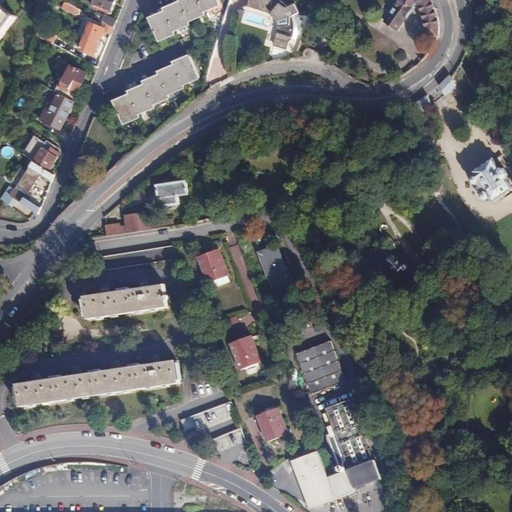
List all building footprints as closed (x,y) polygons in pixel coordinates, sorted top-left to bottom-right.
[(0,0),(0,37),(17,15),(0,2),(0,0)] [(111,10),(115,0),(96,0),(93,7),(104,12),(106,8),(111,10)] [(164,14),(148,21),(157,41),(173,34),(172,30),(188,24),(186,21),(203,14),(201,11),(217,4),(215,0),(177,0),(178,3),(163,10),(164,14)] [(250,0),(249,4),(256,6),(261,8),(267,10),(270,11),(272,13),(273,14),(275,16),(276,18),(277,21),(278,24),(278,27),(277,30),(273,44),(286,48),(288,43),(292,39),(294,29),(298,29),(298,27),(297,24),(297,20),(296,16),(295,12),(297,11),(293,2),(286,5),(286,4),(284,2),(282,0),(250,0)] [(397,28),(417,1),(419,4),(421,6),(423,12),(424,19),(425,25),(426,31),(430,35),(439,36),(440,32),(440,25),(439,18),(437,11),(434,4),(431,0),(399,0),(385,20),(397,28)] [(64,2),(61,9),(74,14),(77,7),(64,2)] [(107,24),(113,27),(116,20),(103,14),(101,21),(107,24)] [(103,31),(111,35),(113,27),(107,24),(104,29),(101,28),(101,27),(90,22),(78,49),(88,54),(89,53),(93,55),(103,31)] [(129,97),(114,103),(124,124),(139,117),(137,114),(154,107),(153,104),(169,97),(168,95),(184,88),(182,85),(198,78),(189,56),(173,63),(174,67),(158,74),(159,77),(144,84),(145,87),(128,94),(129,97)] [(60,94),(72,100),(76,92),(78,92),(87,73),(71,65),(62,85),(63,86),(60,94)] [(445,95),(456,85),(450,75),(444,82),(440,85),(445,95)] [(65,119),(74,101),(72,100),(60,94),(59,93),(53,104),(49,102),(45,110),(65,119)] [(432,105),(428,96),(417,103),(416,103),(421,112),(432,105)] [(31,140),(57,156),(60,152),(54,147),(55,145),(47,139),(45,142),(34,134),(31,140)] [(22,153),(33,161),(48,170),(57,156),(31,140),(22,153)] [(493,202),(511,189),(511,188),(506,180),(508,175),(503,169),(499,169),(493,159),(473,172),(470,181),(470,182),(472,184),(473,184),(475,184),(476,184),(477,185),(482,193),(482,195),(480,196),(480,198),(482,200),(483,200),(493,202)] [(50,181),(51,182),(54,174),(48,170),(33,161),(29,167),(43,177),(39,183),(46,187),(50,181)] [(179,196),(190,194),(188,180),(159,184),(162,207),(180,204),(179,196)] [(10,195),(34,211),(38,213),(41,206),(26,195),(25,196),(14,189),(10,195)] [(160,228),(176,226),(175,220),(154,223),(152,210),(126,214),(128,225),(120,226),(120,223),(106,225),(107,236),(160,228)] [(176,258),(171,244),(137,250),(98,255),(100,269),(176,258)] [(277,244),(259,251),(272,289),(291,282),(277,244)] [(212,255),(210,250),(197,255),(207,281),(227,273),(219,253),(212,255)] [(246,254),(251,279),(261,277),(255,252),(246,254)] [(408,267),(407,265),(402,264),(401,265),(400,266),(395,259),(396,258),(394,255),(393,254),(392,254),(391,255),(391,256),(389,258),(386,262),(398,275),(402,270),(405,270),(408,267)] [(107,291),(102,292),(85,295),(88,317),(167,305),(167,298),(169,297),(169,294),(166,294),(164,283),(147,285),(142,286),(107,291)] [(261,361),(253,339),(245,342),(243,338),(231,342),(240,368),(261,361)] [(330,342),(296,354),(311,393),(344,381),(330,342)] [(41,379),(34,380),(17,382),(20,405),(179,381),(175,359),(158,361),(152,362),(120,367),(115,368),(81,373),(75,374),(41,379)] [(293,460),(310,505),(357,489),(356,486),(383,476),(376,459),(375,459),(353,398),(328,407),(350,468),(327,476),(318,451),(293,460)] [(232,406),(230,400),(181,418),(184,428),(234,410),(232,406)] [(268,440),(280,436),(278,431),(287,428),(279,407),(258,414),(268,440)] [(217,448),(244,438),(241,428),(213,438),(217,448)] [(278,431),(280,436),(289,433),(287,428),(278,431)] [(346,497),(348,505),(366,499),(363,491),(346,497)]
